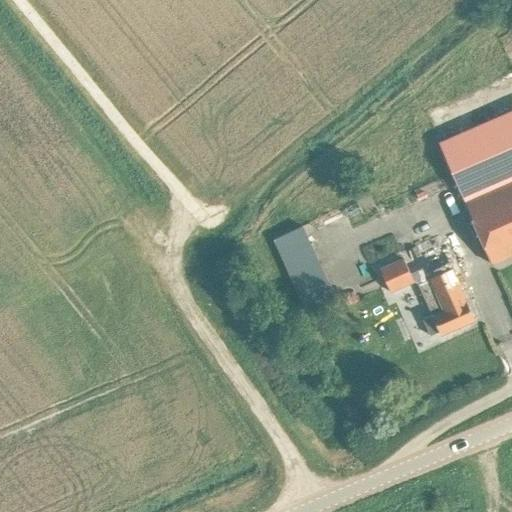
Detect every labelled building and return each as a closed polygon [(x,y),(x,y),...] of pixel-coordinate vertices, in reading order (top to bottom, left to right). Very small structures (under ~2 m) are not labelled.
[(465,202),(511,181),(511,109),(439,141),(465,202)] [(492,263),(511,254),(511,181),(465,202),(492,263)] [(316,288),(345,277),(320,216),(292,227),(316,288)] [(392,292),(415,281),(404,258),(381,269),(392,292)] [(441,334),(475,319),(454,272),(438,279),(436,275),(418,283),(432,314),(423,318),(430,335),(439,331),(441,334)]
